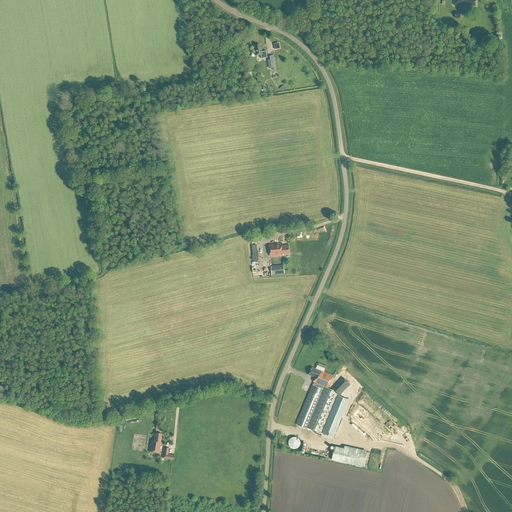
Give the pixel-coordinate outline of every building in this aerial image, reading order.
[(254,47),(254,49),(251,49),(252,53),(255,53),(255,56),(262,55),(261,48),(260,49),(259,45),(254,45),(255,47),(254,47)] [(282,244),(269,245),(270,256),(283,255),(283,254),(289,253),(288,245),(282,246),(282,244)] [(284,265),(271,266),(272,274),(284,273),(284,265)] [(322,433),(333,437),(349,400),(339,396),(350,384),(342,377),(331,389),(328,387),(333,376),(316,368),(316,369),(312,367),(309,375),(315,378),(313,382),(314,382),(313,385),(312,385),(296,424),(307,429),(308,428),(321,434),(322,433)] [(124,414),(126,423),(139,420),(137,412),(124,414)] [(154,441),(150,440),(149,452),(160,453),(161,442),(160,442),(161,434),(155,433),(154,441)] [(296,437),(293,437),(291,438),(290,439),(289,441),(288,443),(289,445),(290,447),(291,448),(293,449),(296,449),(297,448),(299,447),(300,445),(300,443),(300,441),(299,439),(297,438),(296,437)] [(363,467),(366,453),(308,440),(305,454),(363,467)] [(169,448),(164,448),(163,458),(173,460),(174,455),(168,454),(169,448)]
